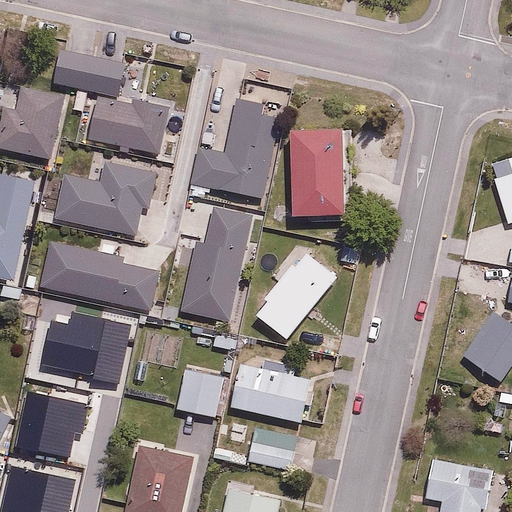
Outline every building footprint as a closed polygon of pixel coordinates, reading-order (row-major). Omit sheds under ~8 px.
[(129,60),(57,44),(49,80),(121,96),(129,60)] [(265,115),(267,104),(239,98),(247,61),(223,56),(196,180),(265,195),(282,119),(265,115)] [(63,92),(23,84),(18,109),(7,107),(0,144),(0,146),(51,156),(63,92)] [(132,145),(163,152),(172,110),(101,95),(92,136),(122,143),(120,149),(131,151),(132,145)] [(351,124),(294,126),(297,213),(354,211),(351,124)] [(103,182),(67,173),(57,214),(139,235),(146,207),(150,208),(160,170),(110,157),(103,182)] [(511,167),(494,172),(506,221),(511,219),(511,167)] [(2,292),(19,296),(21,287),(10,284),(33,180),(0,172),(0,283),(3,284),(2,292)] [(252,217),(193,205),(192,209),(182,207),(177,229),(202,234),(200,240),(195,239),(182,310),(233,320),(252,217)] [(102,302),(94,333),(109,336),(117,306),(150,314),(162,268),(51,239),(39,286),(102,302)] [(340,276),(298,242),(273,273),(281,279),(266,297),(269,300),(259,313),(290,338),(340,276)] [(511,366),(511,318),(497,309),(466,354),(503,380),(511,366)] [(315,378),(241,361),(231,405),(305,422),(315,378)] [(225,373),(190,364),(180,406),(216,415),(225,373)] [(0,407),(0,446),(16,416),(0,407)] [(151,443),(143,441),(126,511),(183,511),(197,454),(165,446),(167,437),(154,434),(151,443)] [(294,449),(254,440),(249,461),(289,471),(294,449)] [(443,499),(441,511),(483,511),(484,507),(492,508),(499,468),(433,456),(426,496),(443,499)] [(277,511),(280,497),(224,486),(218,511),(277,511)]
